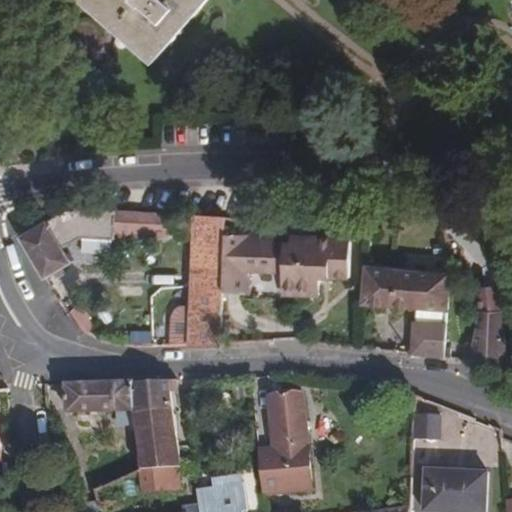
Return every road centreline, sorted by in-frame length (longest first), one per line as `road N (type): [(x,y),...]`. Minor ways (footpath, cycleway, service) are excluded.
road 1 (tertiary): [(511,190),(360,167),(145,172),(0,193)]
road 2 (tertiary): [(131,372),(300,363),(435,385),(511,412)]
road 3 (residential): [(34,361),(22,396),(33,511)]
